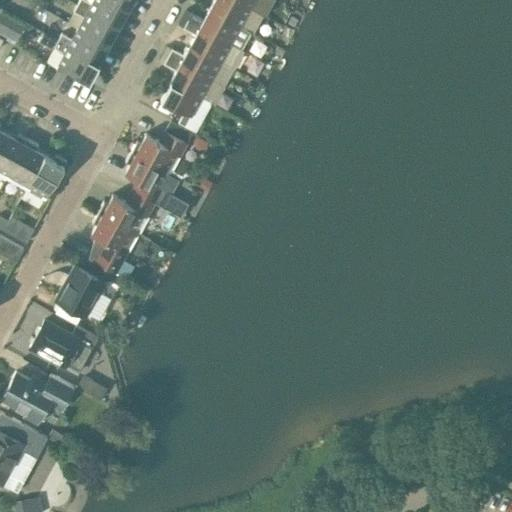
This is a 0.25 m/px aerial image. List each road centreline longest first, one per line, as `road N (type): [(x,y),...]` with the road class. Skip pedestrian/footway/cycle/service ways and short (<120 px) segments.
road 1 (residential): [(100,142),(0,319)]
road 2 (residential): [(172,0),(100,142)]
